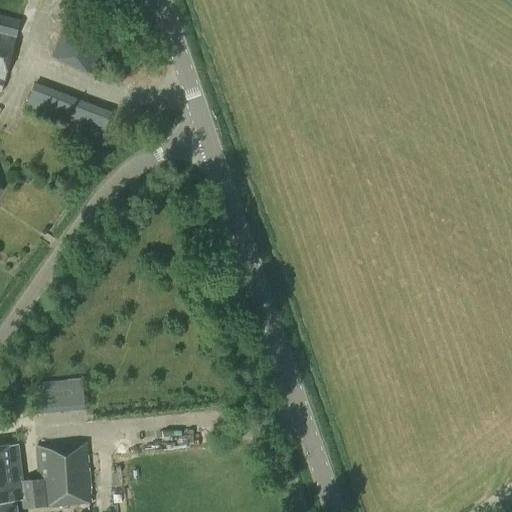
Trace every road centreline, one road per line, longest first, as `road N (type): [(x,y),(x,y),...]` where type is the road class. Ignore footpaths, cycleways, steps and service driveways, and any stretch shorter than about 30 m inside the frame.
road 1 (tertiary): [(334,511),(206,132)]
road 2 (unclassified): [(0,351),(95,218),(206,132)]
road 3 (tertiary): [(206,132),(164,0)]
